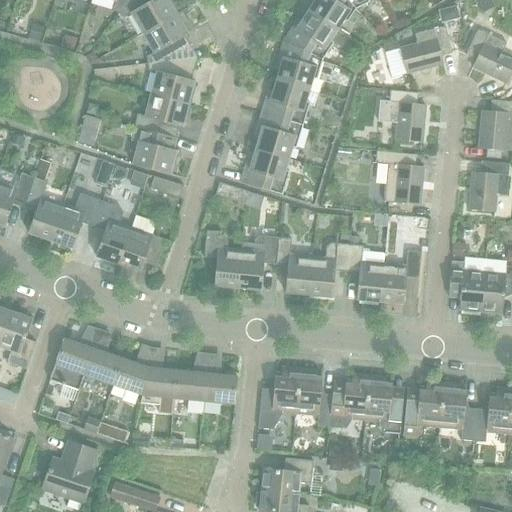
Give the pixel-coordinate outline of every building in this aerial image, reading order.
[(114,0),(112,8),(118,13),(127,0),(114,0)] [(127,0),(118,13),(124,18),(131,13),(142,33),(177,13),(171,1),(169,2),(167,0),(127,0)] [(312,0),(314,1),(308,11),(337,29),(343,19),(347,22),(355,9),(347,0),(312,0)] [(347,0),(355,9),(369,2),(368,0),(347,0)] [(490,0),(476,0),(482,14),(494,9),(490,0)] [(456,7),(438,12),(441,24),(459,19),(456,7)] [(298,18),(283,41),(322,59),(334,42),(330,39),(337,29),(308,11),(302,20),(298,18)] [(177,13),(142,33),(153,52),(146,56),(147,63),(197,57),(185,35),(187,34),(182,25),(184,24),(177,13)] [(45,29),(32,25),(28,40),(41,44),(45,29)] [(399,48),(385,52),(392,77),(406,73),(443,64),(441,56),(452,53),(445,26),(414,34),(417,44),(399,48)] [(506,83),(511,71),(511,56),(502,52),(506,43),(477,29),(465,54),(476,59),(472,67),(506,83)] [(78,40),(64,35),(60,49),(73,53),(78,40)] [(283,41),(275,67),(279,69),(276,80),(317,92),(321,80),(316,79),(322,59),(283,41)] [(197,57),(147,63),(148,70),(156,73),(150,94),(190,104),(193,92),(191,91),(194,81),(191,80),(197,57)] [(273,91),(269,89),(261,113),(302,125),(309,102),(305,101),(309,89),(317,92),(276,80),(273,91)] [(377,121),(387,121),(397,122),(395,140),(421,143),(425,105),(416,104),(418,92),(390,90),(389,100),(379,99),(377,121)] [(137,114),(133,127),(176,138),(179,126),(182,127),(184,116),(186,117),(190,104),(150,94),(145,116),(137,114)] [(482,110),(478,148),(486,149),(485,157),(500,158),(501,150),(504,151),(504,150),(511,150),(511,101),(491,100),(490,111),(482,110)] [(259,137),(255,149),(288,158),(291,147),(296,148),(302,125),(261,113),(254,136),(259,137)] [(100,121),(84,117),(77,143),(92,148),(100,121)] [(176,138),(133,127),(130,140),(138,142),(132,164),(171,175),(175,162),(173,161),(175,151),(173,150),(176,138)] [(288,158),(255,149),(252,160),(248,158),(241,182),(282,195),(289,171),(284,170),(288,158)] [(419,204),(423,167),(415,166),(416,154),(376,150),(375,162),(387,164),(385,183),(395,184),(393,202),(419,204)] [(506,195),(509,163),(481,161),(480,172),(472,172),(468,210),(495,212),(496,194),(506,195)] [(0,182),(0,223),(5,225),(14,199),(25,203),(34,177),(21,173),(16,188),(0,182)] [(179,197),(183,185),(153,176),(150,188),(179,197)] [(34,177),(25,203),(37,207),(28,233),(50,240),(63,204),(42,197),(47,182),(43,180),(34,177)] [(245,203),(248,191),(219,182),(215,194),(245,203)] [(63,204),(50,240),(72,248),(81,222),(93,226),(102,201),(79,193),(74,208),(63,204)] [(102,201),(93,226),(104,230),(96,256),(118,264),(130,227),(119,223),(122,212),(119,207),(114,205),(102,201)] [(130,227),(118,264),(140,271),(143,262),(156,266),(165,239),(130,227)] [(214,285),(237,288),(240,250),(226,248),(227,240),(223,235),(220,235),(220,232),(206,230),(203,257),(216,258),(214,285)] [(240,250),(237,288),(260,290),(263,263),(275,264),(278,237),(264,236),(259,235),(253,241),(252,243),(241,242),(240,250)] [(278,237),(275,264),(287,265),(285,292),(308,295),(312,256),(290,254),(291,238),(278,237)] [(312,256),(308,295),(332,297),(334,270),(346,271),(349,244),(330,242),(324,248),(323,258),(312,256)] [(349,244),(346,271),(359,272),(356,299),(379,302),(384,254),(369,252),(369,250),(362,249),(363,245),(349,244)] [(384,254),(379,302),(403,304),(406,277),(418,278),(421,251),(407,250),(405,266),(383,263),(384,254)] [(451,261),(449,286),(460,288),(459,309),(480,311),(484,272),(485,260),(467,258),(464,262),(451,261)] [(484,272),(480,311),(502,313),(504,291),(511,292),(511,266),(505,266),(504,274),(484,272)] [(0,341),(10,311),(0,307),(0,341)] [(10,311),(0,341),(0,346),(10,350),(6,362),(26,369),(36,342),(25,338),(32,319),(10,311)] [(79,390),(84,375),(83,375),(93,348),(64,338),(49,380),(79,390)] [(83,375),(84,375),(112,384),(121,358),(93,348),(83,375)] [(112,384),(142,394),(148,367),(121,358),(112,384)] [(142,394),(140,403),(159,405),(160,397),(174,398),(177,370),(148,367),(142,394)] [(282,410),(295,411),(299,370),(283,368),(281,372),(275,371),(273,389),(262,388),(258,428),(273,429),(282,413),(282,410)] [(177,370),(174,398),(188,399),(187,411),(202,413),(204,401),(206,373),(177,370)] [(299,370),(295,411),(318,414),(317,425),(329,427),(329,419),(332,395),(320,394),(322,376),(316,375),(315,371),(299,370)] [(206,373),(204,401),(234,404),(237,376),(206,373)] [(329,419),(329,427),(345,428),(350,420),(351,417),(365,418),(369,377),(353,375),(351,379),(345,378),(344,396),(332,395),(329,419)] [(369,377),(365,418),(379,419),(379,422),(382,432),(399,433),(402,402),(390,400),(392,383),(386,382),(385,378),(369,377)] [(416,423),(439,425),(443,384),(427,382),(425,386),(419,385),(418,403),(406,402),(403,434),(415,435),(416,423)] [(443,384),(439,425),(462,427),(461,439),(473,441),(476,409),(464,408),(466,390),(460,389),(459,385),(443,384)] [(476,409),(473,441),(485,442),(486,430),(509,432),(511,400),(511,390),(497,389),(495,393),(489,392),(488,410),(476,409)] [(67,424),(70,415),(58,411),(55,419),(67,424)] [(0,474),(12,439),(8,437),(8,436),(4,434),(3,436),(0,434),(0,505),(4,507),(13,479),(0,474)] [(182,449),(183,440),(170,439),(169,447),(182,449)] [(62,461),(52,458),(42,488),(83,502),(93,472),(88,470),(95,450),(68,441),(62,461)] [(263,467),(261,489),(298,493),(299,482),(311,483),(313,461),(285,458),(284,470),(263,467)] [(111,496),(124,501),(154,511),(158,497),(115,483),(111,496)] [(298,493),(261,489),(259,511),(268,511),(307,511),(308,505),(297,504),(298,493)]
